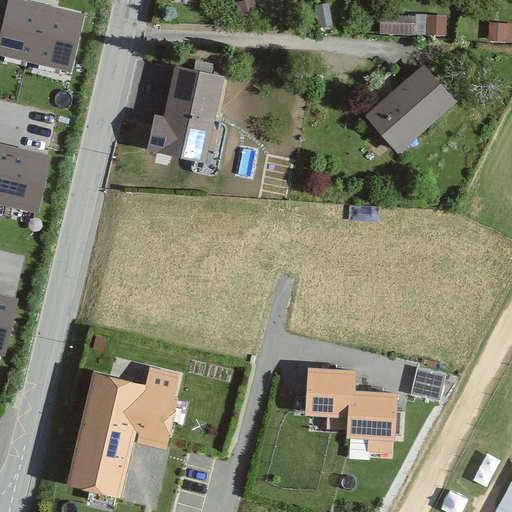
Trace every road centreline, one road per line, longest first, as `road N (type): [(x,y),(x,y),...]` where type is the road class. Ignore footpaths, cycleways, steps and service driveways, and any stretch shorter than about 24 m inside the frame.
road 1 (tertiary): [(129,0),(42,402),(8,511)]
road 2 (residential): [(225,511),(271,350),(403,374)]
road 3 (unknown): [(121,39),(393,58)]
